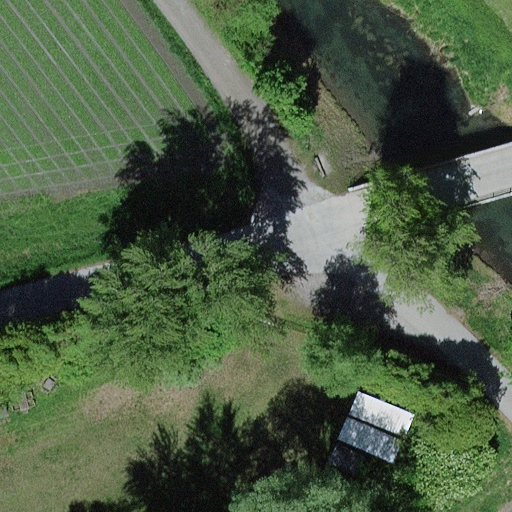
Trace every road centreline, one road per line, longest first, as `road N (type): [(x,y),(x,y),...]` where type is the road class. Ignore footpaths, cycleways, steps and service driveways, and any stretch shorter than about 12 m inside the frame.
road 1 (track): [(511,404),(330,217),(167,0)]
road 2 (residential): [(0,304),(511,167)]
